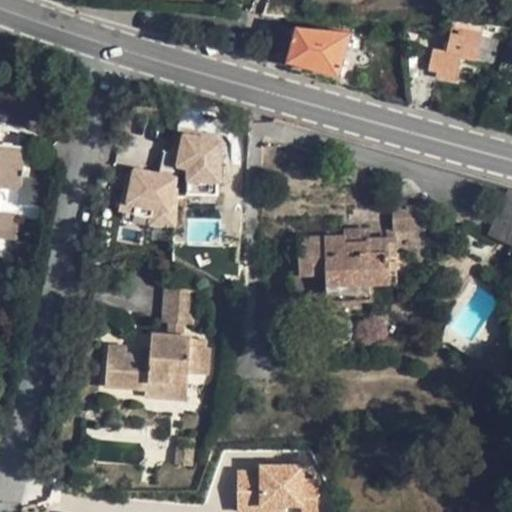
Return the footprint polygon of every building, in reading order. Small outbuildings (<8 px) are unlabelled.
[(453,20),(452,28),(481,33),(483,23),(453,20)] [(295,35),(275,30),(267,58),(284,64),(284,61),(339,76),(350,33),(297,27),(295,35)] [(456,81),(461,58),(476,60),(481,33),(452,28),(447,52),(434,49),(429,70),(437,71),(436,76),(456,81)] [(423,55),(409,55),(410,75),(424,75),(423,55)] [(161,170),(126,168),(123,223),(175,226),(178,169),(187,170),(186,194),(220,196),(223,134),(180,132),(178,152),(162,151),(161,170)] [(0,238),(17,240),(26,147),(0,144),(0,238)] [(511,187),(491,235),(511,245),(511,187)] [(425,205),(392,207),(393,232),(426,230),(425,205)] [(370,239),(370,229),(343,230),(344,236),(345,236),(345,243),(367,242),(367,239),(370,239)] [(344,236),(299,238),(301,295),(327,294),(327,301),(371,299),(370,283),(390,283),(389,255),(397,254),(396,238),(370,239),(367,239),(367,242),(345,243),(345,236),(344,236)] [(24,254),(26,242),(15,241),(13,254),(24,254)] [(195,289),(165,286),(162,322),(170,323),(183,324),(193,324),(195,289)] [(182,336),(183,324),(170,323),(169,335),(182,336)] [(128,353),(128,347),(108,345),(105,386),(145,389),(145,395),(169,397),(170,384),(188,386),(188,373),(208,375),(210,347),(202,347),(191,346),(192,338),(192,337),(182,336),(169,335),(152,334),(150,355),(128,353)] [(202,347),(202,339),(192,338),(191,346),(202,347)] [(489,346),(476,361),(499,377),(506,366),(507,342),(489,346)] [(188,386),(170,384),(169,397),(187,399),(188,386)] [(388,432),(344,435),(345,439),(347,441),(348,444),(349,446),(348,449),(346,452),(346,455),(382,452),(381,440),(389,439),(388,432)] [(193,437),(179,436),(176,464),(192,465),(193,437)] [(334,444),(334,447),(335,450),(336,452),(339,453),(342,454),(344,453),(346,452),(348,449),(349,446),(348,444),(347,441),(345,439),(342,438),(339,439),(337,440),(335,442),(334,444)] [(389,439),(381,440),(382,452),(390,452),(389,439)] [(235,467),(236,511),(318,511),(317,465),(235,467)]
